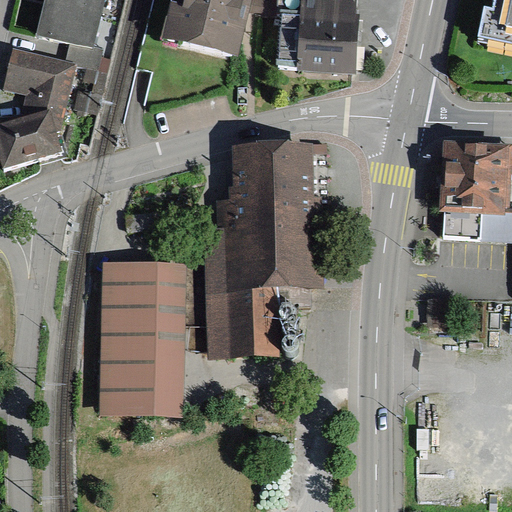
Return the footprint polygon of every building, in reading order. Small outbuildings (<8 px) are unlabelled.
[(46,0),(38,36),(70,43),(91,48),(103,0),(46,0)] [(239,53),(252,0),(172,0),(164,34),(239,53)] [(355,0),(278,0),(275,66),(295,67),(295,72),(356,76),(359,14),(355,14),(355,0)] [(511,0),(493,0),(493,2),(497,2),(493,18),(485,17),(480,44),(511,50),(511,0)] [(103,51),(91,48),(70,43),(66,62),(77,65),(98,70),(103,51)] [(66,62),(14,49),(3,91),(26,96),(21,117),(51,109),(57,131),(65,128),(77,65),(66,62)] [(0,123),(0,158),(3,169),(62,152),(57,131),(51,109),(21,117),(0,123)] [(327,144),(313,145),(313,155),(327,154),(327,144)] [(313,145),(233,147),(234,188),(229,188),(230,201),(217,201),(217,215),(322,212),(321,197),(314,197),(313,171),(313,155),(313,145)] [(511,171),(511,149),(445,145),(441,214),(445,214),(444,238),(511,242),(511,213),(510,213),(511,171)] [(323,288),(322,212),(217,215),(217,228),(206,228),(208,360),(281,359),(280,307),(280,289),(311,289),(323,288)] [(183,266),(106,265),(105,416),(182,416),(183,266)] [(312,306),(311,289),(280,289),(280,307),(312,306)] [(454,300),(428,300),(429,329),(454,328),(454,300)] [(297,310),(294,308),(292,307),(289,307),(286,308),(284,309),(282,312),(281,314),(281,317),(282,320),(283,323),(286,324),(289,325),(292,325),(295,324),(297,322),(298,319),(299,316),(298,313),(297,310)] [(298,328),(296,327),(293,325),(290,325),(287,326),(285,328),(283,330),(282,333),(282,335),(283,338),(284,341),(287,343),(290,343),(293,343),(296,342),(298,340),(300,337),(300,334),(299,331),(298,328)] [(298,347),(296,345),(293,344),(290,343),(287,344),(285,346),(283,348),(282,351),(282,354),(283,356),(285,359),(287,361),(290,362),(293,361),(296,360),(298,358),(300,355),(300,352),(300,349),(298,347)]
